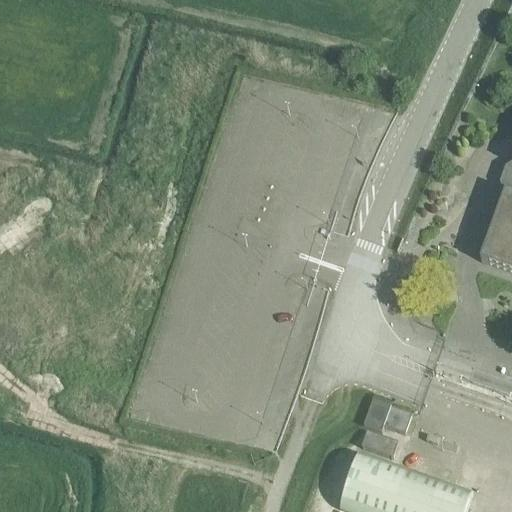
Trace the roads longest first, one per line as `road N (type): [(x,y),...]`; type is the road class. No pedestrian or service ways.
road 1 (unclassified): [(271,511),(369,241),(477,0)]
road 2 (unknown): [(336,331),(511,393)]
